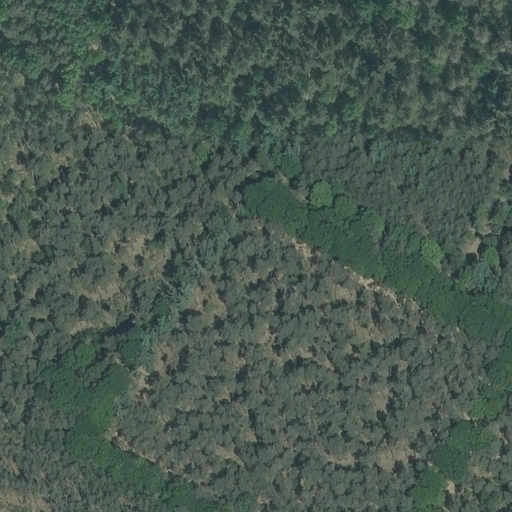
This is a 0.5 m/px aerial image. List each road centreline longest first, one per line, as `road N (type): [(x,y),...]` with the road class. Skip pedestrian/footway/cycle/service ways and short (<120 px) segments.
road 1 (track): [(448,285),(0,33)]
road 2 (track): [(0,313),(97,91),(88,70),(117,0)]
road 3 (track): [(178,511),(0,414)]
road 4 (track): [(511,159),(448,285)]
